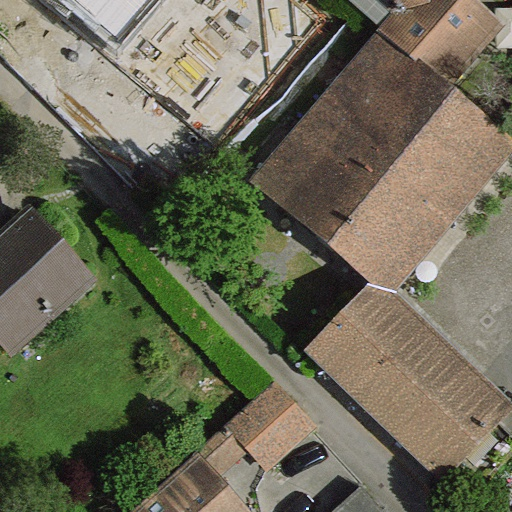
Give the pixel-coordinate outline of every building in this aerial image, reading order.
[(448,481),(511,412),(383,297),(511,155),(511,148),(448,91),(503,31),(468,0),(387,0),(408,19),(261,180),(378,285),(312,358),(448,481)] [(96,286),(36,217),(0,247),(0,335),(17,355),(96,286)] [(315,431),(279,393),(241,429),(277,467),(315,431)] [(244,511),(202,465),(149,511),(244,511)] [(396,511),(372,485),(341,511),(396,511)]
